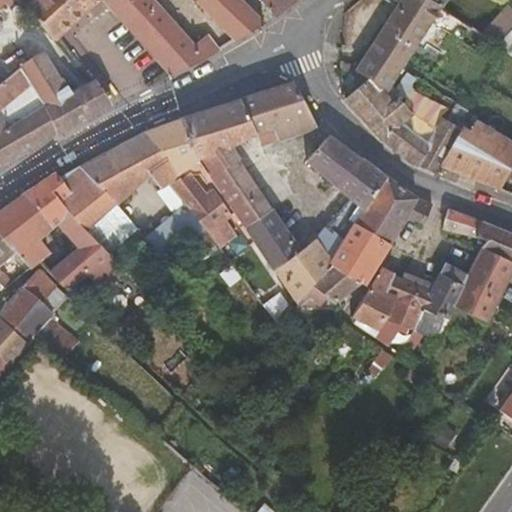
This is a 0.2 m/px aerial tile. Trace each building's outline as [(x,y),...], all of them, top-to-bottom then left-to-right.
[(0,0),(0,9),(4,5),(9,10),(18,2),(15,0),(0,0)] [(55,43),(58,41),(102,2),(104,0),(38,0),(37,1),(36,0),(15,0),(18,2),(28,9),(55,43)] [(104,0),(102,2),(173,78),(207,61),(219,53),(207,36),(194,46),(149,0),(104,0)] [(197,0),(197,1),(235,41),(261,21),(243,3),(240,0),(197,0)] [(260,0),(276,17),(295,0),(260,0)] [(428,0),(385,0),(398,7),(357,71),(369,79),(385,94),(392,84),(401,70),(441,7),(428,0)] [(459,18),(451,13),(443,24),(451,30),(459,18)] [(49,62),(39,56),(20,70),(34,92),(44,108),(56,135),(57,137),(93,117),(81,98),(73,95),(70,96),(49,62)] [(350,64),(341,63),(340,71),(350,71),(350,64)] [(0,166),(44,142),(33,115),(9,130),(0,118),(0,109),(25,90),(30,95),(34,92),(20,70),(5,82),(0,85),(0,166)] [(392,84),(402,98),(414,78),(401,70),(392,84)] [(401,101),(402,98),(392,84),(385,94),(369,79),(343,102),(380,140),(412,115),(401,101)] [(93,83),(91,85),(73,95),(81,98),(93,117),(112,108),(93,83)] [(316,128),(293,84),(238,101),(256,138),(258,144),(265,141),(262,135),(281,125),(288,140),(316,128)] [(450,102),(444,98),(442,103),(447,106),(450,102)] [(229,152),(256,138),(238,101),(180,121),(200,165),(202,164),(233,213),(240,223),(245,229),(272,212),(229,152)] [(56,135),(44,108),(33,115),(44,142),(56,135)] [(441,119),(434,130),(408,163),(435,175),(440,167),(468,114),(464,112),(454,128),(441,119)] [(501,190),(508,176),(511,168),(511,144),(475,123),(477,119),(468,114),(440,167),(501,190)] [(408,163),(434,130),(412,115),(380,140),(408,163)] [(180,121),(144,133),(182,177),(170,185),(189,211),(206,233),(222,221),(233,213),(202,164),(200,165),(180,121)] [(265,141),(258,144),(260,148),(288,140),(281,125),(262,135),(265,141)] [(121,145),(149,177),(161,190),(170,185),(182,177),(144,133),(121,145)] [(362,159),(361,160),(328,137),(307,163),(351,200),(337,216),(351,234),(355,226),(386,178),(362,159)] [(104,155),(136,188),(149,177),(121,145),(104,155)] [(79,168),(116,205),(136,188),(104,155),(79,168)] [(60,179),(85,233),(105,215),(116,205),(79,168),(60,179)] [(59,266),(49,274),(66,291),(110,257),(95,243),(85,233),(60,179),(55,173),(20,198),(51,230),(57,224),(78,250),(59,266)] [(355,226),(388,245),(405,219),(422,226),(432,206),(416,200),(386,178),(355,226)] [(49,253),(39,241),(51,230),(20,198),(0,211),(0,237),(9,248),(12,245),(17,252),(29,269),(34,265),(38,262),(49,253)] [(116,205),(105,215),(114,225),(125,215),(116,205)] [(480,224),(447,210),(443,230),(475,238),(480,224)] [(206,233),(189,211),(147,245),(167,267),(206,233)] [(272,212),(245,229),(274,272),(301,252),(272,212)] [(233,213),(222,221),(229,231),(240,223),(233,213)] [(337,216),(328,227),(343,247),(351,234),(337,216)] [(511,235),(496,228),(480,224),(475,238),(486,241),(482,248),(511,263),(511,235)] [(388,245),(355,226),(351,234),(343,247),(332,264),(333,266),(361,285),(363,287),(388,245)] [(317,242),(332,264),(343,247),(328,227),(317,242)] [(0,266),(17,252),(12,245),(9,248),(0,237),(0,266)] [(143,239),(137,244),(142,249),(147,245),(143,239)] [(301,252),(274,272),(297,303),(301,299),(333,266),(332,264),(317,242),(301,252)] [(511,275),(511,274),(511,263),(482,248),(468,275),(464,282),(454,307),(455,308),(487,323),(511,275)] [(49,274),(59,266),(49,253),(38,262),(49,274)] [(440,272),(464,282),(468,275),(444,265),(440,272)] [(333,266),(301,299),(307,305),(325,304),(328,299),(336,304),(361,285),(333,266)] [(42,305),(55,287),(38,269),(21,287),(42,305)] [(380,270),(351,318),(378,331),(394,299),(394,297),(393,297),(400,279),(380,270)] [(431,292),(424,311),(419,323),(417,330),(414,334),(403,349),(411,354),(427,331),(434,336),(429,345),(433,348),(449,321),(455,308),(454,307),(464,282),(440,272),(430,291),(431,292)] [(419,323),(424,311),(431,292),(430,291),(414,286),(400,279),(393,297),(394,297),(394,299),(378,331),(375,337),(388,346),(401,328),(407,332),(408,330),(414,334),(417,330),(419,323)] [(7,303),(0,314),(0,319),(28,343),(36,333),(48,320),(54,325),(58,320),(42,305),(21,287),(7,303)] [(28,343),(0,319),(0,359),(7,365),(28,343)] [(48,320),(36,333),(64,358),(76,345),(54,325),(48,320)] [(486,403),(511,417),(511,366),(508,364),(486,403)] [(417,375),(409,370),(403,378),(411,384),(417,375)]
